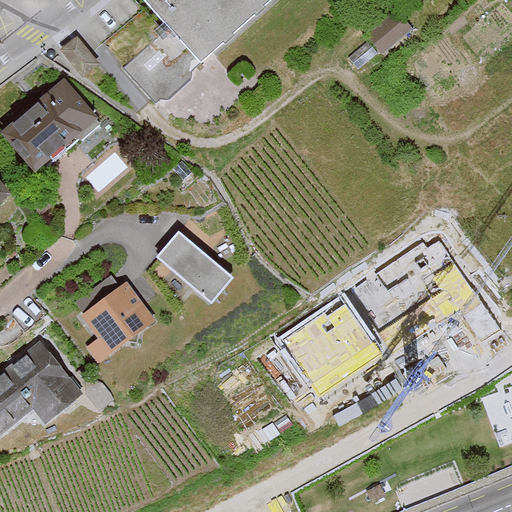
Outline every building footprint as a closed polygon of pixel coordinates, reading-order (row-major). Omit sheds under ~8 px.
[(148,0),(172,26),(127,66),(160,102),(274,0),(148,0)] [(85,34),(69,49),(94,77),(111,62),(85,34)] [(75,75),(14,131),(56,177),(117,121),(75,75)] [(0,163),(0,225),(31,196),(0,163)] [(194,232),(175,259),(240,304),(259,277),(194,232)] [(140,279),(99,312),(118,335),(106,345),(123,365),(176,321),(140,279)] [(58,333),(0,384),(0,417),(19,438),(55,407),(71,425),(109,391),(58,333)]
